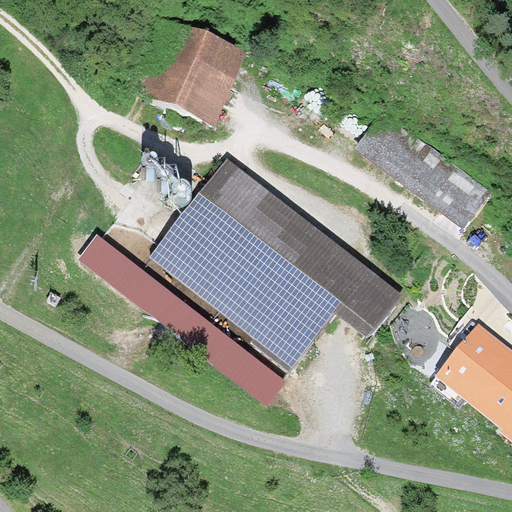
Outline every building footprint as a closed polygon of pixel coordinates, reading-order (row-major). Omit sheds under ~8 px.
[(153,22),(122,96),(214,134),(244,59),(153,22)] [(366,134),(349,158),(461,236),(478,211),(366,134)] [(222,166),(147,264),(289,373),(329,321),(364,347),(399,301),(222,166)] [(160,186),(185,206),(198,189),(174,169),(160,186)] [(93,240),(73,266),(264,413),(284,387),(93,240)] [(511,359),(479,334),(442,381),(502,428),(493,440),(511,454),(511,359)]
